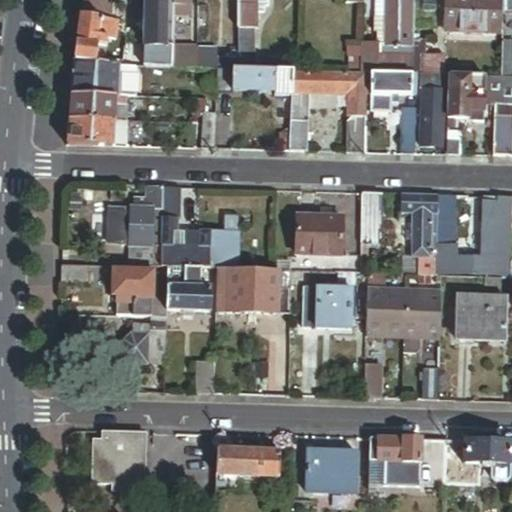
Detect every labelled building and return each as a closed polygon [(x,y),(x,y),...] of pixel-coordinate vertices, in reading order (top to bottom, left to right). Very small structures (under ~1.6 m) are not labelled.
[(111,0),(102,0),(82,0),(81,17),(110,21),(111,0)] [(237,0),(238,9),(257,9),(257,7),(256,0),(237,0)] [(413,33),(413,0),(375,0),(376,32),(379,32),(384,33),(413,33)] [(503,32),(503,0),(448,0),(448,31),(503,32)] [(174,6),(173,2),(147,1),(147,5),(168,6),(167,48),(173,48),(174,6)] [(173,63),(173,50),(173,48),(167,48),(168,6),(147,5),(145,62),(172,63),(173,63)] [(257,9),(238,9),(238,58),(238,71),(252,71),(253,31),(257,31),(257,9)] [(118,24),(81,19),(75,62),(95,64),(97,48),(106,49),(107,40),(115,41),(116,32),(117,27),(118,24)] [(379,32),(378,44),(379,75),(412,75),(413,49),(413,40),(413,33),(384,33),(379,32)] [(424,40),(413,40),(413,49),(424,49),(424,40)] [(511,42),(503,42),(502,77),(511,77),(511,42)] [(363,44),(362,74),(367,74),(372,74),(379,75),(378,44),(363,44)] [(106,49),(97,48),(95,64),(104,64),(106,49)] [(424,49),(413,49),(412,75),(416,75),(420,75),(423,75),(424,55),(424,49)] [(196,70),(196,50),(173,50),(173,63),(173,70),(196,70)] [(217,51),(196,50),(196,70),(217,71),(217,58),(217,51)] [(443,56),(424,55),(423,75),(443,76),(443,56)] [(238,58),(217,58),(217,71),(232,71),(238,71),(238,58)] [(133,98),(133,69),(119,69),(118,66),(104,64),(95,64),(75,62),(71,97),(114,98),(126,98),(133,98)] [(232,71),(217,71),(217,82),(231,83),(232,71)] [(252,71),(238,71),(232,71),(231,83),(231,92),(274,93),(274,72),(252,71)] [(292,75),(292,72),(274,72),(274,93),(274,97),(291,97),(292,75)] [(412,75),(379,75),(372,74),(371,95),(396,96),(411,96),(412,75)] [(364,76),(292,75),(291,97),(290,123),(307,124),(309,94),(338,95),(338,97),(338,103),(340,106),(345,106),(348,103),(347,125),(351,125),(347,129),(346,153),(363,153),(365,99),(363,99),(364,76)] [(441,143),(444,91),(446,91),(447,76),(443,76),(423,75),(420,75),(420,90),(422,90),(420,147),(433,148),(433,142),(441,143)] [(484,94),(484,95),(486,95),(487,79),(449,77),(448,93),(484,94)] [(511,79),(490,78),(489,106),(494,106),(493,158),(511,158),(511,79)] [(231,92),(231,83),(217,82),(216,95),(231,95),(231,92)] [(483,114),(484,95),(484,94),(448,93),(447,120),(467,121),(467,113),(483,114)] [(396,96),(371,95),(370,114),(389,114),(389,103),(395,103),(396,96)] [(113,122),(114,98),(71,97),(68,122),(113,123),(113,122)] [(125,122),(126,98),(114,98),(113,122),(125,122)] [(414,156),(416,112),(402,111),(400,156),(414,156)] [(467,113),(467,121),(482,121),(483,114),(467,113)] [(213,151),(215,116),(201,115),(200,150),(213,151)] [(113,123),(68,122),(66,147),(124,148),(125,123),(113,123)] [(289,134),(289,140),(288,153),(306,153),(307,124),(290,123),(289,134)] [(446,157),(460,157),(461,132),(446,131),(446,157)] [(279,140),(278,153),(288,153),(289,140),(279,140)] [(161,221),(162,189),(146,189),(146,202),(130,202),(130,212),(107,211),(106,248),(130,248),(129,269),(150,269),(160,270),(161,231),(161,221)] [(180,190),(162,189),(161,221),(175,222),(179,222),(180,190)] [(381,195),(362,195),(360,246),(379,247),(381,195)] [(438,197),(402,196),(402,214),(412,214),(432,215),(437,215),(437,205),(438,197)] [(510,276),(511,200),(498,200),(498,206),(484,205),(483,260),(455,259),(455,249),(436,249),(436,274),(510,276)] [(452,205),(437,205),(437,215),(437,237),(452,237),(452,205)] [(432,215),(412,214),(410,259),(417,260),(430,260),(432,215)] [(437,237),(437,215),(432,215),(430,260),(417,260),(417,277),(436,278),(436,274),(436,249),(437,237)] [(342,219),(297,218),(296,257),(341,258),(342,219)] [(175,232),(175,222),(161,221),(161,231),(162,231),(173,232),(175,232)] [(173,232),(162,231),(162,246),(172,247),(173,232)] [(210,248),(211,232),(182,231),(181,247),(210,248)] [(238,233),(211,232),(210,248),(210,269),(237,270),(238,233)] [(210,269),(210,248),(181,247),(172,247),(162,246),(161,268),(210,269)] [(90,267),(61,267),(61,283),(89,284),(90,267)] [(166,270),(160,270),(150,269),(150,275),(149,320),(165,320),(165,313),(166,290),(166,270)] [(200,271),(166,270),(166,290),(205,291),(206,285),(199,285),(200,271)] [(229,272),(217,271),(216,315),(227,315),(229,272)] [(279,273),(229,272),(227,315),(278,316),(279,273)] [(291,273),(279,273),(278,316),(290,316),(291,273)] [(149,320),(150,275),(114,274),(113,297),(118,297),(117,319),(149,320)] [(356,277),(338,276),(337,287),(355,288),(356,277)] [(205,291),(166,290),(165,313),(209,314),(210,291),(205,291)] [(315,319),(314,329),(348,330),(349,292),(303,291),(302,318),(315,319)] [(365,293),(364,338),(402,339),(403,294),(365,293)] [(403,294),(402,339),(418,340),(439,340),(440,295),(403,294)] [(504,300),(457,298),(456,341),(503,343),(504,300)] [(302,329),(314,329),(315,319),(302,318),(302,329)] [(129,336),(148,337),(148,329),(130,328),(129,336)] [(146,367),(147,361),(148,337),(129,336),(122,343),(121,358),(129,366),(146,367)] [(147,361),(164,361),(165,337),(148,337),(147,361)] [(418,350),(418,340),(402,339),(401,354),(413,355),(418,350)] [(214,397),(215,364),(197,363),(196,396),(214,397)] [(438,403),(438,371),(421,370),(420,402),(438,403)] [(121,433),(103,433),(103,441),(94,440),(93,486),(113,487),(113,493),(127,494),(127,487),(148,488),(149,442),(140,441),(140,434),(121,433)] [(379,440),(371,440),(371,462),(379,463),(379,440)] [(404,441),(379,440),(379,463),(421,464),(422,442),(404,441)] [(466,443),(446,442),(445,473),(466,474),(466,466),(465,466),(466,443)] [(511,444),(488,444),(466,443),(465,466),(466,466),(493,466),(511,466),(511,444)] [(237,451),(219,450),(218,476),(244,477),(244,469),(236,469),(237,451)] [(244,469),(244,477),(282,479),(283,453),(237,451),(236,469),(244,469)] [(358,455),(307,454),(306,494),(357,495),(358,455)] [(379,463),(371,462),(370,488),(420,490),(421,464),(379,463)] [(511,466),(493,466),(492,479),(495,483),(509,483),(511,480),(511,466)]
